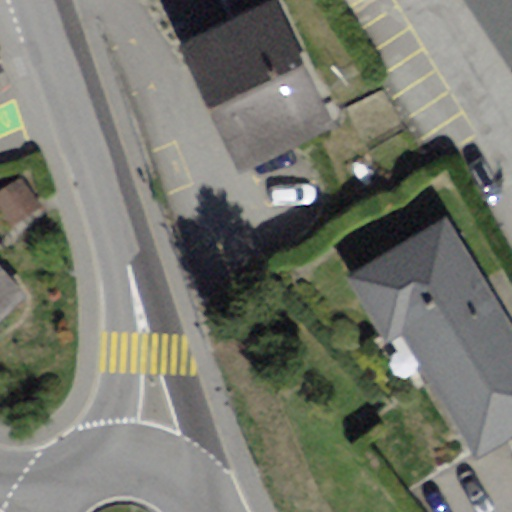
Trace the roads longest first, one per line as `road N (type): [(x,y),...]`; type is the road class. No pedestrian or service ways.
road 1 (secondary): [(211,503),(195,408),(160,311),(121,240)]
road 2 (secondary): [(121,240),(40,0)]
road 3 (secondary): [(121,240),(128,352),(103,452)]
road 4 (secondary): [(211,503),(174,464),(140,451),(103,452)]
